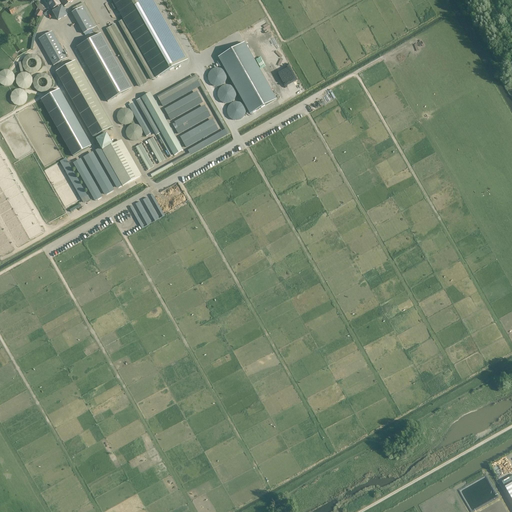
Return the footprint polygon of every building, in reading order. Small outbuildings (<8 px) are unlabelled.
[(58,0),(46,0),(52,9),(61,4),(58,0)] [(154,0),(112,0),(156,78),(188,60),(154,0)] [(83,34),(97,26),(86,5),(72,13),(83,34)] [(63,6),(53,11),(58,20),(67,15),(63,6)] [(36,13),(35,15),(36,16),(40,18),(43,12),(39,10),(38,10),(36,13)] [(129,52),(114,25),(108,29),(123,56),(129,52)] [(53,66),(67,58),(52,32),(39,39),(53,66)] [(107,102),(132,88),(101,34),(77,47),(107,102)] [(249,115),(276,99),(244,43),(217,58),(249,115)] [(38,53),(21,58),(23,61),(19,62),(20,67),(23,66),(26,74),(43,69),(38,53)] [(75,61),(56,72),(93,138),(113,127),(75,61)] [(0,84),(14,85),(15,70),(0,70),(0,84)] [(33,86),(31,71),(16,74),(19,89),(33,86)] [(47,71),(32,78),(39,93),(54,86),(47,71)] [(157,96),(162,104),(198,84),(196,74),(157,96)] [(28,103),(25,88),(11,91),(14,106),(28,103)] [(91,146),(59,89),(41,100),(73,156),(91,146)] [(151,93),(149,94),(141,99),(174,156),(183,151),(151,93)] [(166,112),(169,117),(201,100),(198,94),(166,112)] [(174,125),(177,131),(209,113),(206,108),(174,125)] [(226,130),(188,149),(191,155),(231,134),(221,116),(219,117),(226,130)] [(181,139),(185,145),(217,127),(213,122),(181,139)] [(146,141),(158,164),(165,160),(152,137),(146,141)] [(140,177),(120,141),(102,151),(123,186),(140,177)] [(135,147),(147,170),(154,166),(142,144),(135,147)] [(94,201),(114,190),(94,151),(74,162),(94,201)] [(24,205),(13,205),(13,196),(10,196),(9,216),(9,221),(6,221),(6,222),(13,222),(13,226),(15,226),(15,220),(21,220),(21,219),(26,219),(26,211),(26,208),(27,208),(27,203),(24,203),(24,205)] [(511,475),(502,480),(505,486),(511,482),(511,475)]
